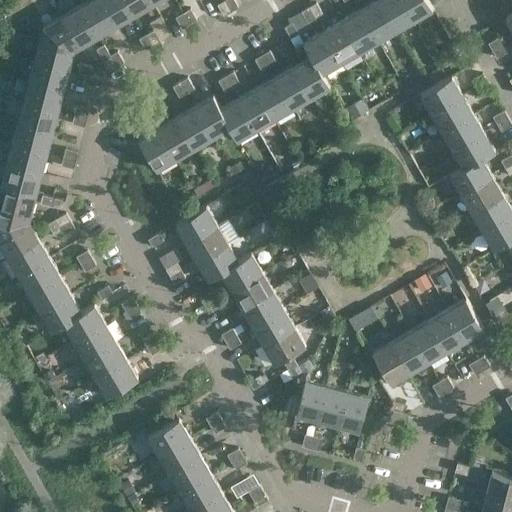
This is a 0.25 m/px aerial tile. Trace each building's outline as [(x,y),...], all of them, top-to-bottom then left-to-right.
[(85,0),(79,3),(97,34),(115,24),(101,0),(85,0)] [(101,0),(115,24),(133,13),(125,0),(101,0)] [(125,0),(133,13),(152,2),(150,0),(125,0)] [(221,0),(217,3),(224,14),(231,9),(226,0),(221,0)] [(236,0),(226,0),(231,9),(239,5),(236,0)] [(316,0),(309,5),(315,17),(323,12),(316,0)] [(382,0),(373,0),(361,7),(379,38),(398,27),(382,0)] [(382,0),(398,27),(416,16),(407,0),(382,0)] [(429,0),(407,0),(416,16),(433,7),(429,0)] [(60,14),(78,45),(97,34),(79,3),(60,14)] [(309,5),(301,9),(308,21),(315,17),(309,5)] [(191,6),(184,11),(190,22),(198,18),(191,6)] [(379,38),(361,7),(342,18),(360,49),(379,38)] [(190,22),(184,11),(176,15),(183,27),(190,22)] [(39,43),(74,53),(75,47),(78,45),(60,14),(45,23),(39,43)] [(342,18),(324,28),(342,59),(360,49),(342,18)] [(284,25),(291,36),(299,32),(292,20),(284,25)] [(155,28),(147,32),(154,44),(162,39),(155,28)] [(322,70),(342,59),(324,28),(304,40),(312,53),(322,71),(322,70)] [(147,32),(139,37),(146,48),(154,44),(147,32)] [(489,42),(493,49),(504,42),(500,35),(489,42)] [(493,49),(497,56),(508,50),(504,42),(493,49)] [(34,62),(69,72),(74,53),(39,43),(34,62)] [(96,48),(109,70),(110,70),(117,65),(111,54),(104,43),(96,48)] [(271,48),(263,53),(269,64),(277,60),(271,48)] [(118,49),(111,54),(117,65),(125,61),(118,49)] [(269,64),(263,53),(255,57),(262,69),(269,64)] [(291,66),(308,96),(330,83),(322,70),(322,71),(312,53),(291,66)] [(29,83),(63,92),(69,72),(34,62),(29,83)] [(78,70),(86,72),(90,74),(92,65),(80,62),(78,70)] [(291,66),(274,75),(291,106),(308,96),(291,66)] [(234,69),(226,74),(233,85),(240,81),(234,69)] [(83,81),(96,85),(98,76),(90,74),(86,72),(83,81)] [(472,78),(476,86),(487,79),(483,72),(472,78)] [(233,85),(226,74),(219,78),(225,89),(233,85)] [(452,74),(421,92),(433,112),(464,94),(452,74)] [(189,75),(181,80),(188,91),(195,87),(189,75)] [(258,84),(276,115),(291,106),(274,75),(258,84)] [(487,79),(476,86),(481,93),(492,87),(487,79)] [(188,91),(181,80),(173,84),(180,95),(188,91)] [(58,112),(63,92),(29,83),(24,103),(58,112)] [(258,84),(240,95),(257,126),(276,115),(258,84)] [(214,93),(193,105),(211,135),(229,125),(232,123),(221,105),(214,93)] [(433,112),(444,131),(475,113),(464,94),(433,112)] [(232,123),(229,125),(237,138),(257,126),(240,95),(221,105),(232,123)] [(152,96),(144,101),(151,113),(158,108),(152,96)] [(347,105),(353,116),(368,108),(362,97),(347,105)] [(151,113),(144,101),(136,105),(143,117),(151,113)] [(58,112),(24,103),(18,122),(53,132),(58,112)] [(77,105),(75,114),(87,117),(89,109),(77,105)] [(211,135),(193,105),(178,114),(196,144),(211,135)] [(493,115),(498,122),(509,116),(504,108),(493,115)] [(475,113),(444,131),(454,149),(485,131),(475,113)] [(87,117),(75,114),(72,122),(85,125),(87,117)] [(178,114),(160,125),(178,155),(196,144),(178,114)] [(511,121),(509,116),(498,122),(502,130),(511,123),(511,121)] [(53,132),(18,122),(13,143),(47,152),(53,132)] [(178,155),(160,125),(138,137),(156,167),(178,155)] [(454,149),(463,165),(464,167),(483,156),(496,149),(485,131),(454,149)] [(47,152),(13,143),(8,163),(42,172),(47,152)] [(65,147),(63,155),(76,158),(78,150),(65,147)] [(511,152),(501,159),(506,166),(511,162),(511,152)] [(76,158),(63,155),(61,164),(74,167),(76,158)] [(464,167),(463,165),(451,172),(462,192),(494,174),(483,156),(464,167)] [(230,166),(234,172),(243,166),(240,160),(230,166)] [(42,172),(8,163),(2,184),(36,193),(42,172)] [(462,192),(472,210),(504,191),(494,174),(462,192)] [(0,190),(0,205),(31,214),(36,193),(2,184),(0,190)] [(52,196),(55,197),(65,199),(67,190),(55,187),(52,196)] [(511,206),(504,191),(472,210),(482,227),(511,210),(511,206)] [(53,205),(55,197),(52,196),(42,193),(40,202),(53,205)] [(175,222),(187,241),(217,223),(206,204),(175,222)] [(0,239),(1,241),(31,224),(29,220),(31,214),(0,205),(0,239)] [(494,248),(506,241),(505,238),(511,234),(511,210),(482,227),(494,248)] [(71,219),(66,212),(56,218),(60,225),(71,219)] [(57,233),(63,230),(60,225),(56,218),(50,221),(53,226),(57,233)] [(60,225),(63,230),(65,233),(75,227),(71,219),(60,225)] [(187,241),(197,258),(228,240),(217,223),(187,241)] [(11,259),(41,241),(31,224),(1,241),(11,259)] [(164,239),(159,231),(148,237),(153,245),(164,239)] [(240,260),(238,258),(228,240),(197,258),(209,278),(222,270),(240,260)] [(41,241),(11,259),(21,274),(51,257),(41,241)] [(76,255),(80,262),(92,255),(87,248),(76,255)] [(251,250),(238,258),(240,260),(222,270),(232,288),(263,270),(251,250)] [(85,270),(96,263),(92,255),(80,262),(85,270)] [(51,257),(21,274),(31,292),(61,274),(51,257)] [(166,267),(170,275),(181,268),(177,261),(166,267)] [(170,275),(175,283),(186,276),(181,268),(170,275)] [(232,288),(243,306),(274,288),(263,270),(232,288)] [(61,274),(31,292),(41,309),(71,292),(61,274)] [(113,291),(108,284),(97,290),(101,298),(113,291)] [(243,306),(254,324),(285,306),(274,288),(243,306)] [(200,296),(205,303),(215,297),(211,290),(200,296)] [(82,311),(81,310),(71,292),(41,309),(52,329),(65,321),(82,311)] [(122,302),(126,309),(137,303),(132,295),(122,302)] [(466,296),(444,309),(462,340),(484,327),(466,296)] [(215,297),(205,303),(209,311),(220,304),(215,297)] [(94,302),(81,310),(82,311),(65,321),(76,341),(106,323),(94,302)] [(137,303),(126,309),(131,317),(141,311),(137,303)] [(371,304),(348,317),(355,329),(378,316),(371,304)] [(254,324),(265,343),(296,324),(285,306),(254,324)] [(443,351),(462,340),(444,309),(425,320),(443,351)] [(426,361),(443,351),(425,320),(408,330),(426,361)] [(106,323),(76,341),(86,358),(117,341),(106,323)] [(296,324),(265,343),(276,361),(307,343),(296,324)] [(221,332),(226,340),(237,333),(233,326),(221,332)] [(392,339),(410,370),(426,361),(408,330),(392,339)] [(143,338),(147,346),(158,339),(154,331),(143,338)] [(237,333),(226,340),(230,347),(241,341),(237,333)] [(158,339),(147,346),(152,353),(163,347),(158,339)] [(391,381),(410,370),(392,339),(373,350),(391,381)] [(117,341),(86,358),(97,376),(127,359),(117,341)] [(484,354),(477,358),(483,370),(491,365),(484,354)] [(469,363),(476,374),(483,370),(477,358),(469,363)] [(127,359),(97,376),(107,394),(138,377),(127,359)] [(249,380),(254,388),(265,382),(260,373),(249,380)] [(448,376),(441,380),(447,391),(454,386),(448,376)] [(296,412),(318,417),(327,383),(305,377),(296,412)] [(447,391),(441,380),(433,384),(439,395),(447,391)] [(318,417),(339,423),(348,388),(327,383),(318,417)] [(369,394),(348,388),(339,423),(360,428),(369,394)] [(391,408),(404,411),(406,403),(393,399),(391,408)] [(206,416),(210,423),(221,417),(217,409),(206,416)] [(160,453),(191,435),(180,416),(149,433),(160,453)] [(221,417),(210,423),(215,431),(226,425),(221,417)] [(302,445),(310,447),(314,434),(305,432),(302,445)] [(322,436),(314,434),(310,447),(319,449),(322,436)] [(160,453),(170,471),(201,453),(191,435),(160,453)] [(227,453),(232,460),(243,454),(238,446),(227,453)] [(354,459),(362,461),(365,448),(357,446),(354,459)] [(201,453),(170,471),(181,489),(212,471),(201,453)] [(236,468),(247,462),(243,454),(232,460),(236,468)] [(457,462),(455,470),(468,474),(470,465),(457,462)] [(181,489),(192,507),(222,489),(212,471),(181,489)] [(511,475),(492,471),(486,494),(511,500),(511,475)] [(249,489),(253,497),(264,490),(260,483),(249,489)] [(192,507),(194,511),(225,511),(233,508),(222,489),(192,507)] [(264,490),(253,497),(257,504),(268,498),(264,490)] [(511,511),(511,500),(486,494),(481,511),(482,511),(511,511)] [(449,495),(446,504),(459,507),(461,498),(449,495)]
